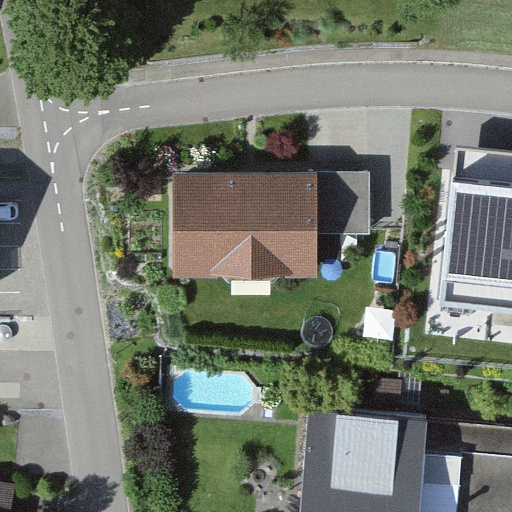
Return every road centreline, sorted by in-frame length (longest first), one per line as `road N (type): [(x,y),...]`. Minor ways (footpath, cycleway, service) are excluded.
road 1 (residential): [(54,114),(420,80),(511,90)]
road 2 (residential): [(54,114),(113,511)]
